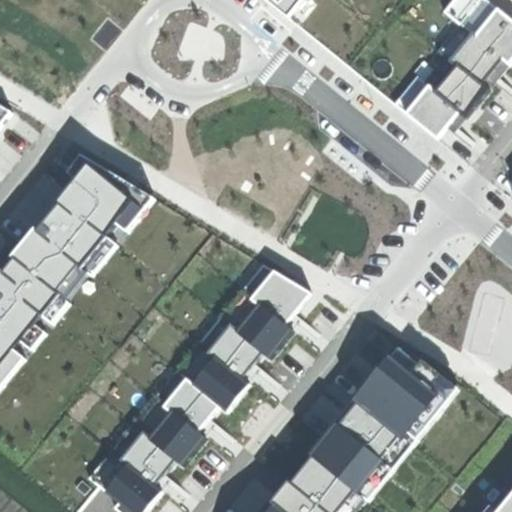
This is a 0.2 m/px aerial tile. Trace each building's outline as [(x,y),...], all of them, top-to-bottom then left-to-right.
[(266,0),(289,18),(303,0),(266,0)] [(509,67),(511,63),(511,21),(485,0),(454,0),(444,12),(460,25),(438,52),(444,58),(424,82),(418,78),(395,106),(438,140),(459,114),(467,120),(490,91),(484,86),(503,62),(509,67)] [(0,136),(15,118),(0,106),(0,136)] [(135,201),(91,167),(0,280),(0,395),(28,361),(14,350),(135,201)] [(113,455),(120,461),(99,487),(130,511),(149,511),(164,494),(156,488),(176,463),(184,469),(207,440),(200,435),(221,409),(228,414),(251,386),(244,380),(264,356),(271,362),(295,333),(287,327),(310,298),(268,264),(243,295),(250,300),(229,326),(222,320),(199,348),(206,354),(187,378),(178,371),(176,373),(179,375),(158,401),(156,400),(155,401),(163,408),(143,432),(136,427),(113,455)] [(292,484),(268,511),(338,511),(355,491),(361,496),(387,465),(383,463),(407,434),(410,436),(445,393),(417,370),(420,366),(400,350),(313,457),(316,459),(294,486),(292,484)] [(0,511),(29,511),(0,488),(0,511)] [(511,511),(511,501),(502,511),(511,511)]
